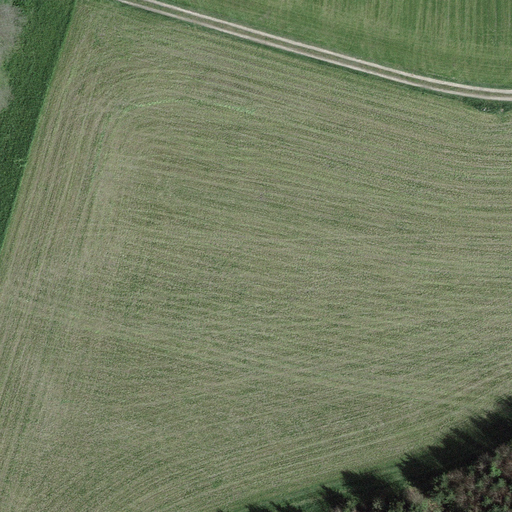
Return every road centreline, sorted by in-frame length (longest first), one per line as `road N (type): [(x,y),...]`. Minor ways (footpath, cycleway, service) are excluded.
road 1 (track): [(511,95),(435,86),(116,0)]
road 2 (track): [(511,426),(421,469),(260,511)]
